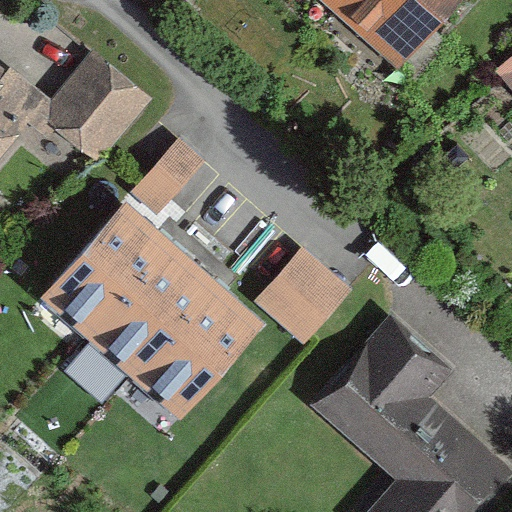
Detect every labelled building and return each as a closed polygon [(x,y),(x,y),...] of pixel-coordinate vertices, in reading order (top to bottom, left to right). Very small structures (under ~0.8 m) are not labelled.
[(459,0),(333,0),(400,63),(459,0)] [(68,79),(50,101),(37,116),(53,129),(96,164),(107,151),(149,101),(90,52),(68,79)] [(511,61),(496,75),(511,93),(511,61)] [(4,78),(0,74),(0,162),(31,126),(45,138),(53,129),(37,116),(50,101),(11,69),(4,78)] [(202,163),(178,141),(142,180),(131,192),(155,215),(202,163)] [(167,245),(126,208),(43,300),(84,338),(167,245)] [(84,338),(131,378),(213,286),(167,245),(84,338)] [(349,289),(304,250),(259,303),(304,342),(309,335),(349,289)] [(131,378),(178,420),(259,327),(213,286),(131,378)] [(390,324),(318,407),(400,478),(370,511),(480,511),(511,476),(511,475),(423,398),(446,373),(390,324)]
